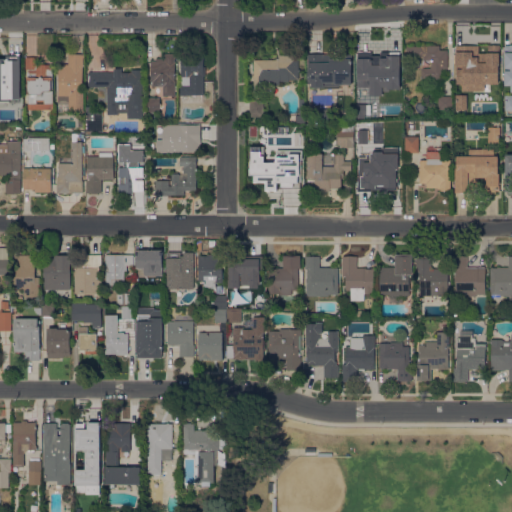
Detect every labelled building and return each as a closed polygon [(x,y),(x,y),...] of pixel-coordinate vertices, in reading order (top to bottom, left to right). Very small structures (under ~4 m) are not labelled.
[(485,57),(485,50),(500,50),(500,55),(509,54),(509,56),(511,57),(511,74),(509,72),(492,73),(492,67),(476,76),(482,87),(472,92),(472,91),(469,93),(462,80),(467,77),(463,69),(469,65),(462,52),(477,44),(485,57)] [(422,81),(422,68),(432,68),(432,62),(433,62),(433,60),(423,60),(423,57),(421,57),(407,57),(407,46),(440,46),(440,50),(448,50),(448,68),(445,68),(445,71),(443,71),(443,81),(422,81)] [(377,77),(373,77),(373,79),(367,79),(367,77),(362,77),(362,75),(361,75),(361,71),(357,71),(357,58),(369,58),(369,49),(381,49),(381,48),(386,48),(386,49),(393,49),(393,47),(402,47),(402,80),(390,80),(390,73),(377,73),(377,77)] [(176,95),(163,95),(163,86),(153,86),(153,82),(151,82),(151,61),(156,61),(156,58),(165,58),(165,53),(176,53),(176,95)] [(0,54),(10,54),(10,57),(20,57),(20,83),(18,83),(18,84),(14,84),(14,93),(3,93),(3,89),(0,89),(0,54)] [(59,64),(69,64),(69,54),(84,54),(84,66),(83,66),(84,112),(69,112),(69,103),(59,103),(59,64)] [(179,86),(178,75),(182,75),(181,54),(204,54),(204,66),(206,66),(206,75),(204,75),(204,95),(202,95),(202,96),(198,96),(198,95),(181,95),(181,86),(179,86)] [(313,84),(308,84),(308,54),(352,54),(353,60),(351,60),(352,82),(353,82),(353,85),(340,85),(340,86),(325,86),(325,87),(313,87),(313,84)] [(299,55),(299,79),(289,79),(289,81),(281,81),(281,84),(263,84),(263,89),(254,89),(254,79),(253,79),(253,75),(254,75),(254,60),(279,60),(279,55),(299,55)] [(38,57),(38,64),(53,64),(53,109),(28,109),(28,95),(26,95),(27,76),(30,76),(30,69),(26,69),(26,57),(38,57)] [(132,72),(132,69),(142,69),(142,118),(128,118),(128,114),(128,112),(119,112),(119,114),(108,114),(108,86),(89,86),(89,72),(132,72)] [(438,109),(438,96),(452,96),(452,109),(438,109)] [(160,97),(160,113),(155,113),(155,112),(148,112),(148,97),(160,97)] [(250,100),(264,100),(264,116),(250,117),(250,100)] [(22,104),(22,117),(8,117),(8,104),(22,104)] [(501,114),(495,106),(499,104),(503,105),(501,114)] [(85,131),(101,131),(101,106),(85,106),(85,131)] [(354,123),(354,147),(341,147),(341,144),(338,144),(338,129),(343,129),(343,124),(354,123)] [(164,124),(164,135),(151,135),(151,124),(164,124)] [(488,143),(488,127),(500,127),(500,143),(488,143)] [(200,151),(177,151),(176,143),(170,143),(170,132),(177,132),(177,128),(200,128),(200,151)] [(418,153),(404,153),(404,136),(418,136),(418,153)] [(24,138),(28,138),(28,137),(50,137),(50,151),(24,151),(24,138)] [(403,139),(403,152),(391,152),(391,139),(403,139)] [(21,192),(9,192),(8,175),(0,175),(0,144),(8,144),(8,140),(21,140),(21,192)] [(85,164),(85,172),(83,172),(83,180),(84,180),(84,193),(58,193),(57,176),(59,176),(59,162),(73,162),(73,149),(72,149),(72,141),(83,141),(83,145),(85,145),(85,153),(83,153),(83,164),(85,164)] [(357,181),(357,147),(369,147),(369,163),(375,163),(375,161),(382,161),(382,163),(384,163),(384,162),(389,162),(389,163),(392,163),(392,174),(389,174),(389,182),(377,182),(377,190),(374,190),(372,190),(370,190),(368,190),(366,190),(366,181),(357,181)] [(456,168),(457,168),(457,155),(469,155),(469,149),(494,149),(494,155),(498,155),(498,175),(500,175),(499,190),(495,190),(495,193),(488,193),(488,190),(485,190),(485,178),(478,178),(478,180),(477,180),(477,193),(456,194),(456,192),(456,168)] [(127,151),(127,160),(144,160),(144,175),(146,175),(146,183),(144,183),(144,194),(134,194),(134,181),(118,181),(118,151),(127,151)] [(420,183),(420,172),(419,172),(419,170),(420,170),(420,160),(427,160),(427,158),(428,158),(427,151),(442,151),(442,159),(451,159),(451,191),(441,191),(441,189),(438,189),(438,188),(428,188),(428,184),(426,184),(426,183),(420,183)] [(99,156),(99,152),(112,152),(112,156),(113,156),(114,179),(101,179),(101,193),(98,193),(91,194),(91,193),(86,193),(86,178),(87,178),(87,156),(99,156)] [(273,153),(273,154),(282,154),(282,165),(284,165),(284,169),(288,169),(290,166),(293,167),(295,169),(300,169),(300,191),(287,191),(287,186),(274,186),(274,189),(260,189),(260,153),(273,153)] [(323,166),(334,166),(334,153),(345,153),(345,161),(352,160),(352,170),(344,170),(345,177),(344,177),(344,178),(342,178),(342,188),(331,189),(331,192),(316,192),(316,189),(307,190),(307,153),(323,153),(323,166)] [(156,194),(156,190),(155,190),(155,186),(156,186),(156,180),(170,180),(170,182),(172,182),(172,173),(181,173),(181,181),(184,181),(184,166),(180,166),(180,156),(197,156),(197,181),(197,190),(185,190),(185,195),(177,195),(177,194),(156,194)] [(51,168),(51,192),(34,192),(34,189),(23,189),(23,168),(51,168)] [(9,274),(0,274),(0,247),(9,247),(9,274)] [(102,294),(74,294),(74,260),(86,259),(86,254),(102,254),(102,294)] [(134,254),(134,265),(128,265),(128,271),(125,271),(125,285),(107,285),(107,272),(104,272),(104,254),(134,254)] [(137,279),(137,254),(163,254),(163,279),(137,279)] [(199,255),(201,255),(201,256),(208,255),(208,254),(223,254),(223,282),(216,282),(216,288),(204,288),(204,280),(199,280),(199,255)] [(380,267),(396,267),(396,254),(413,254),(413,274),(412,274),(412,283),(410,283),(410,285),(412,285),(413,292),(410,292),(410,296),(381,294),(380,267)] [(40,296),(25,296),(25,289),(15,289),(15,285),(14,285),(14,282),(15,282),(15,255),(40,255),(40,266),(36,266),(36,277),(40,277),(40,296)] [(44,290),(44,255),(71,255),(71,290),(44,290)] [(191,289),(191,290),(187,290),(187,288),(179,288),(179,290),(175,290),(175,289),(171,289),(171,270),(172,270),(172,269),(166,269),(166,255),(194,255),(194,289),(191,289)] [(261,259),(260,259),(260,284),(259,284),(259,287),(251,288),(251,285),(241,285),(241,288),(229,288),(229,275),(230,275),(230,256),(251,256),(251,255),(256,255),(256,256),(261,256),(261,259)] [(280,295),(280,293),(269,293),(269,289),(268,289),(267,268),(284,268),(284,255),(301,255),(301,268),(299,268),(300,292),(292,292),(292,295),(280,295)] [(420,276),(419,276),(419,270),(417,270),(417,255),(432,255),(432,268),(441,268),(441,267),(449,267),(449,289),(449,294),(438,294),(438,295),(420,295),(420,276)] [(320,267),(339,267),(339,294),(329,294),(329,296),(308,296),(308,282),(307,282),(307,278),(308,278),(308,268),(306,268),(306,256),(320,256),(320,267)] [(358,267),(374,267),(375,288),(375,293),(365,293),(365,300),(351,300),(351,290),(347,290),(346,276),(343,276),(343,256),(358,256),(358,267)] [(485,267),(486,294),(477,294),(477,296),(456,296),(456,269),(454,269),(454,264),(453,264),(453,256),(468,256),(468,267),(485,267)] [(501,296),(501,297),(492,297),(492,294),(491,294),(491,267),(509,267),(509,256),(511,256),(511,309),(510,309),(510,296),(501,296)] [(134,304),(118,304),(117,293),(134,293),(134,304)] [(177,307),(166,307),(166,294),(177,294),(177,307)] [(227,295),(227,308),(215,308),(215,295),(227,295)] [(266,295),(266,309),(253,309),(253,295),(266,295)] [(10,301),(9,309),(1,308),(2,301),(10,301)] [(43,303),(55,302),(55,316),(43,316),(43,303)] [(93,328),(93,322),(85,322),(85,320),(73,320),(73,303),(87,302),(87,304),(101,303),(102,327),(93,328)] [(133,306),(133,319),(122,319),(121,306),(133,306)] [(137,357),(137,353),(136,353),(137,307),(155,307),(155,310),(162,310),(162,357),(137,357)] [(227,308),(242,308),(242,322),(227,322),(227,310),(227,308)] [(11,330),(0,330),(0,309),(3,309),(3,312),(11,312),(11,330)] [(227,322),(216,322),(216,310),(227,310),(227,322)] [(168,344),(168,321),(181,321),(181,315),(194,315),(194,345),(195,345),(195,356),(180,356),(180,344),(168,344)] [(15,351),(15,338),(14,338),(14,318),(39,318),(39,320),(40,360),(26,360),(26,351),(15,351)] [(301,352),(301,356),(302,356),(302,368),(299,368),(299,369),(287,369),(287,358),(281,358),(281,363),(269,363),(269,331),(280,331),(280,328),(292,328),(292,320),(299,320),(299,329),(302,329),(302,349),(299,349),(299,352),(301,352)] [(71,329),(71,356),(67,356),(67,357),(49,357),(49,328),(58,328),(58,329),(59,329),(59,321),(68,321),(68,329),(71,329)] [(339,352),(336,352),(336,361),(337,361),(337,365),(339,365),(339,377),(325,377),(324,365),(315,365),(315,364),(311,364),(311,365),(308,365),(307,345),(306,323),(317,323),(317,322),(323,322),(323,333),(321,333),(321,338),(329,338),(329,331),(339,331),(339,352)] [(129,354),(104,354),(104,325),(118,325),(118,333),(129,333),(129,354)] [(97,353),(86,353),(86,350),(80,350),(80,326),(88,326),(88,333),(97,333),(97,353)] [(264,331),(264,360),(260,360),(260,358),(244,359),(235,359),(235,358),(234,358),(234,357),(228,357),(227,345),(234,345),(234,327),(244,327),(244,328),(255,328),(255,329),(262,329),(264,331)] [(456,345),(456,342),(458,342),(458,337),(461,337),(461,331),(473,331),(473,337),(476,337),(476,343),(487,343),(487,348),(486,348),(486,368),(483,368),(483,369),(478,369),(469,369),(469,381),(454,381),(454,367),(457,367),(457,364),(458,364),(458,345),(456,345)] [(223,332),(223,360),(210,360),(210,359),(203,359),(203,360),(200,360),(199,332),(223,332)] [(450,348),(449,348),(449,368),(432,368),(432,380),(418,380),(418,364),(418,353),(419,353),(419,344),(426,344),(426,341),(438,341),(438,332),(450,332),(450,348)] [(363,337),(363,335),(376,335),(376,348),(375,348),(375,368),(372,368),(372,369),(367,369),(358,368),(358,381),(343,381),(343,364),(347,364),(347,346),(351,346),(351,337),(363,337)] [(492,369),(492,343),(491,343),(491,339),(503,339),(503,340),(511,340),(511,381),(509,381),(509,369),(492,369)] [(391,343),(391,342),(404,342),(404,346),(410,346),(410,367),(411,367),(411,369),(412,369),(412,380),(409,381),(398,381),(398,368),(388,368),(385,368),(381,368),(381,367),(380,367),(380,343),(391,343)] [(14,467),(14,445),(15,445),(15,422),(22,422),(22,420),(28,420),(28,422),(36,422),(37,446),(37,450),(35,450),(35,451),(31,451),(31,450),(28,450),(25,453),(25,466),(14,467)] [(103,422),(103,440),(101,440),(102,464),(76,465),(76,439),(77,439),(77,437),(85,437),(85,438),(86,438),(86,435),(89,435),(89,422),(103,422)] [(195,423),(195,430),(220,430),(220,449),(218,449),(219,465),(215,465),(215,482),(214,482),(214,485),(196,486),(196,454),(184,454),(184,424),(187,424),(187,422),(192,422),(192,423),(195,423)] [(58,423),(58,428),(61,428),(61,424),(63,424),(63,423),(70,423),(70,424),(71,424),(71,444),(71,464),(71,484),(58,484),(58,480),(44,480),(44,464),(45,464),(45,442),(44,442),(44,423),(58,423)] [(122,451),(122,447),(119,447),(120,466),(142,465),(143,472),(142,476),(142,484),(116,484),(116,488),(110,488),(110,484),(106,484),(106,467),(107,467),(107,423),(131,423),(131,451),(122,451)] [(149,473),(148,423),(173,423),(173,448),(180,448),(180,450),(174,450),(174,453),(173,456),(170,459),(169,460),(167,461),(165,461),(162,461),(162,473),(160,473),(160,475),(154,475),(154,473),(149,473)] [(10,487),(0,487),(0,458),(11,458),(11,472),(10,472),(10,487)] [(40,484),(28,484),(29,460),(41,460),(40,484)]
